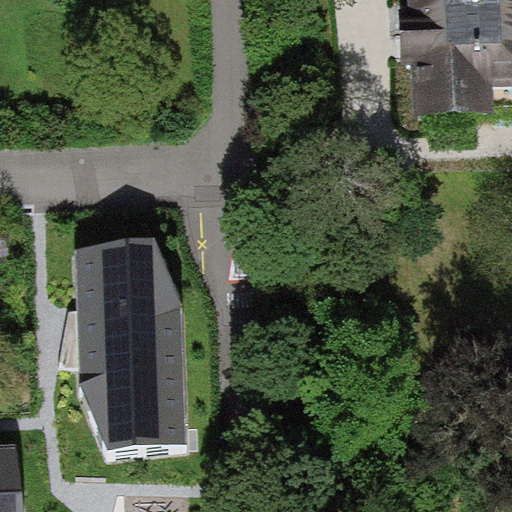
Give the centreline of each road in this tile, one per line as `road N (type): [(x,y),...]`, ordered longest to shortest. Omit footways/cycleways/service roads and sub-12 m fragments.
road 1 (residential): [(247,511),(236,162)]
road 2 (residential): [(0,176),(236,162)]
road 3 (residential): [(236,162),(235,0)]
